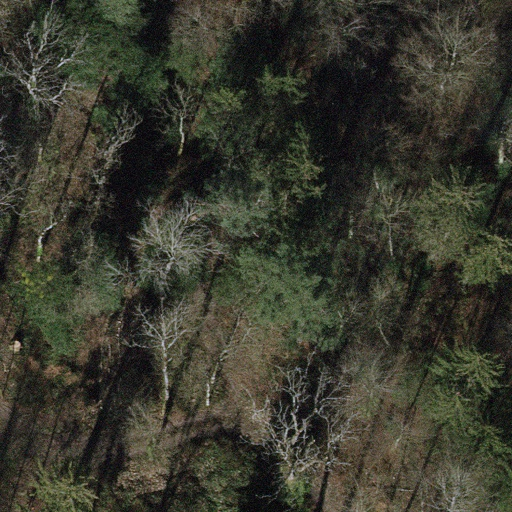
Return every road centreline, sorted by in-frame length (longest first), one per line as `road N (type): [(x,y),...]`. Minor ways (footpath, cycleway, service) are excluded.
road 1 (track): [(356,511),(154,272)]
road 2 (track): [(0,460),(107,476),(240,376)]
